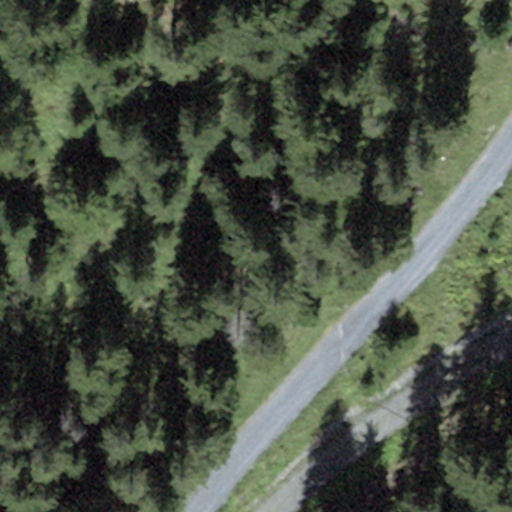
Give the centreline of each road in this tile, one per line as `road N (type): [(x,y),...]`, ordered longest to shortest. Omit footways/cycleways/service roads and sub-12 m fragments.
road 1 (track): [(511,134),(438,233),(229,455),(188,511)]
road 2 (track): [(272,511),(322,463),(467,358),(511,336)]
